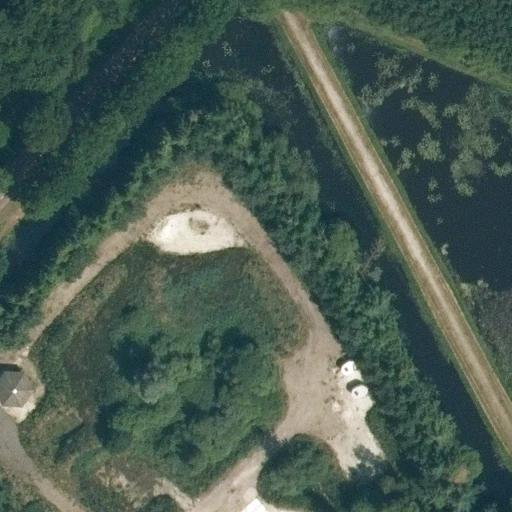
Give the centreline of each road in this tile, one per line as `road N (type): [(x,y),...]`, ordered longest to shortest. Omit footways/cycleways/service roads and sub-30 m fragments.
road 1 (track): [(281,0),(511,435)]
road 2 (unclassified): [(0,190),(174,0)]
road 3 (track): [(511,73),(331,0)]
